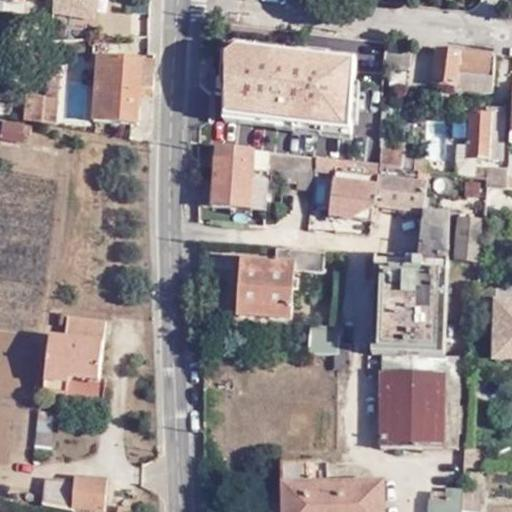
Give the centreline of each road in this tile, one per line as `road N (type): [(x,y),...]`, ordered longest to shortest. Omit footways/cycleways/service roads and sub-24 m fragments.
road 1 (residential): [(174,0),(175,511)]
road 2 (residential): [(511,34),(198,0)]
